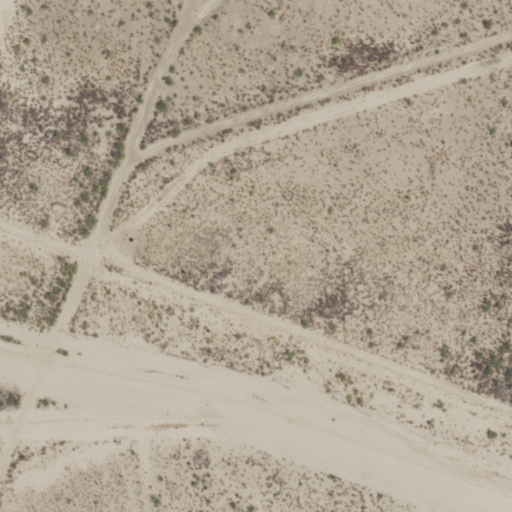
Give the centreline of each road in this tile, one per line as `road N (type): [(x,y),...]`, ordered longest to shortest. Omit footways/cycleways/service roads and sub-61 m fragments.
road 1 (track): [(0,443),(108,162),(511,44)]
road 2 (track): [(190,0),(108,162)]
